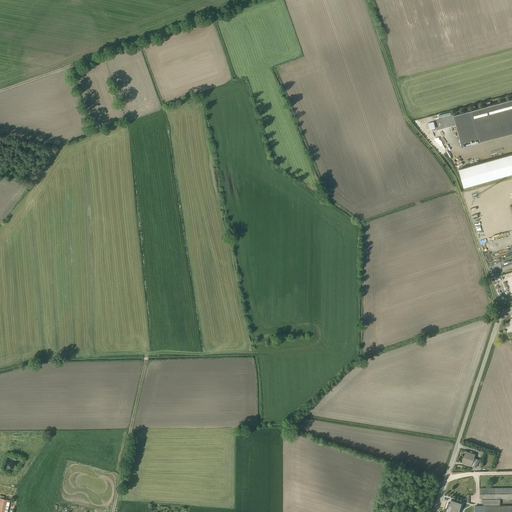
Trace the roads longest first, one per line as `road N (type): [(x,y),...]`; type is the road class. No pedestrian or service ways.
road 1 (track): [(500,318),(454,179),(404,116),(363,0)]
road 2 (track): [(0,94),(255,0)]
road 3 (unclassified): [(434,511),(500,318),(511,309)]
road 4 (track): [(62,356),(256,352)]
road 5 (track): [(147,354),(115,511)]
